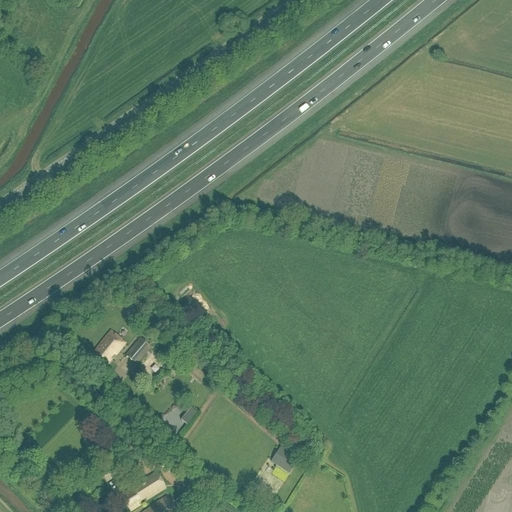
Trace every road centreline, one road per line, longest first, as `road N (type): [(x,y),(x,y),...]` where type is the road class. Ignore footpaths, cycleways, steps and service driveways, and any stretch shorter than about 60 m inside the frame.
road 1 (motorway): [(0,319),(174,200),(436,0)]
road 2 (motorway): [(381,0),(0,278)]
road 3 (tertiary): [(0,205),(294,0)]
road 4 (track): [(0,166),(91,0)]
road 5 (residential): [(209,479),(177,457),(114,386),(126,363)]
